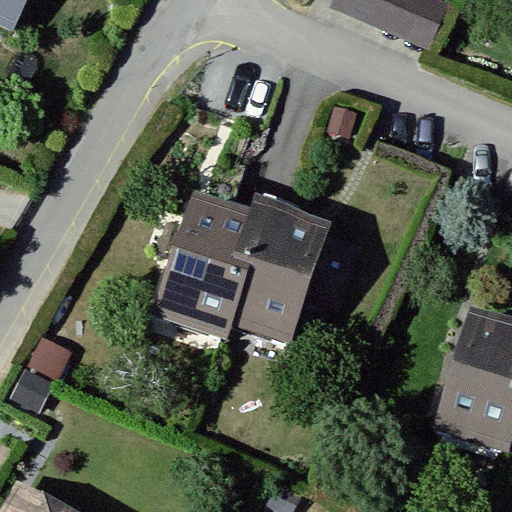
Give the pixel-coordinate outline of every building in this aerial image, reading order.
[(30,0),(0,0),(0,37),(12,43),(30,0)] [(336,0),(335,4),(433,44),(451,0),(336,0)] [(323,231),(188,193),(154,314),(289,352),(323,231)] [(511,317),(468,304),(429,430),(511,455),(511,317)] [(56,511),(8,485),(0,499),(0,511),(56,511)]
